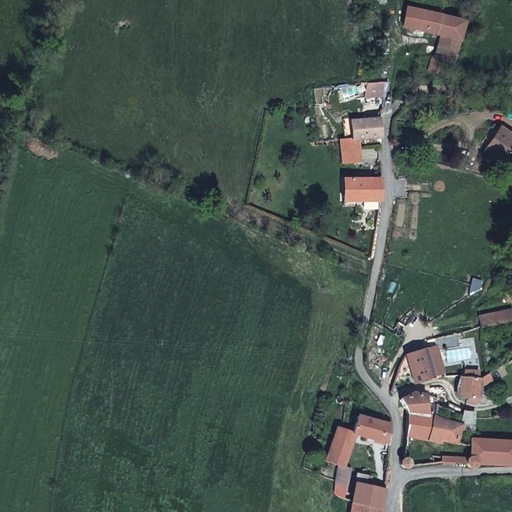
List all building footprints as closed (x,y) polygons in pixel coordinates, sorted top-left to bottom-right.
[(402,27),(439,35),(459,40),(464,22),(406,8),(402,27)] [(439,35),(434,58),(454,62),(459,40),(439,35)] [(431,57),(427,71),(442,75),(444,69),(452,71),(454,62),(434,58),(431,57)] [(389,81),(367,84),(364,97),(385,95),(389,81)] [(352,140),(358,140),(381,138),(379,117),(349,120),(351,139),(352,140)] [(511,136),(499,128),(484,151),(501,162),(511,145),(511,136)] [(339,140),(341,164),(360,163),(358,140),(352,140),(351,139),(339,140)] [(343,179),(343,201),(381,202),(381,179),(343,179)] [(511,314),(511,310),(478,316),(480,327),(511,320),(511,314)] [(425,349),(404,355),(410,373),(413,383),(433,377),(425,349)] [(397,370),(410,373),(404,355),(398,365),(397,370)] [(465,379),(459,379),(457,387),(456,397),(468,397),(467,403),(472,403),(473,398),(479,398),(480,386),(492,382),(488,374),(480,378),(478,378),(465,379)] [(433,416),(435,406),(426,405),(425,394),(413,392),(399,399),(407,413),(433,416)] [(407,413),(405,437),(440,445),(440,440),(455,443),(457,433),(459,425),(433,416),(407,413)] [(461,414),(459,425),(457,433),(468,436),(472,418),(472,416),(461,414)] [(391,424),(357,416),(352,432),(351,434),(356,435),(389,444),(391,424)] [(324,461),(337,465),(344,468),(345,467),(356,435),(351,434),(352,432),(336,427),(324,461)] [(467,457),(465,461),(465,462),(465,464),(467,466),(469,467),(471,468),(474,467),(477,466),(477,464),(511,465),(511,441),(478,439),(472,442),(470,446),(470,456),(467,457)] [(442,455),(431,457),(432,464),(443,462),(442,455)] [(410,465),(410,463),(410,461),(408,459),(407,458),(404,458),(403,458),(400,461),(399,465),(402,468),(403,468),(406,469),(408,468),(409,466),(410,465)] [(345,467),(344,468),(337,465),(334,480),(334,481),(334,493),(335,495),(343,499),(351,469),(345,467)] [(369,476),(356,473),(354,482),(350,503),(383,509),(385,489),(369,486),(369,476)] [(382,511),(383,509),(350,503),(348,511),(382,511)]
